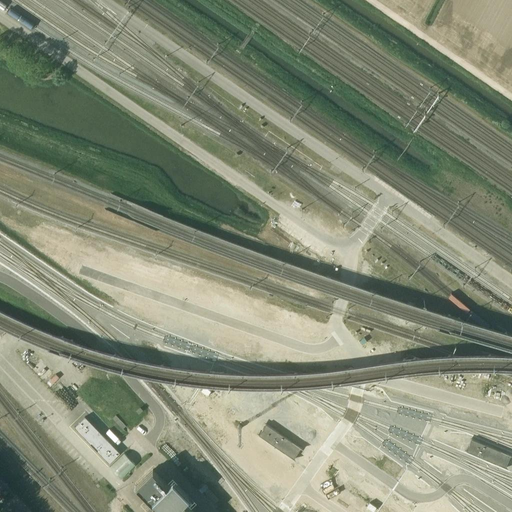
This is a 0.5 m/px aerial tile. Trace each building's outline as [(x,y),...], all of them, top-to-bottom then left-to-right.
[(112,419),(122,429),(126,426),(116,416),(112,419)] [(110,443),(85,417),(74,427),(90,444),(96,451),(109,463),(120,453),(110,443)] [(258,435),(293,458),(300,448),(266,424),(258,435)] [(466,451),(505,467),(510,455),(471,439),(466,451)] [(124,453),(109,467),(113,470),(115,472),(121,478),(135,465),(132,462),(127,456),(124,453)] [(194,511),(183,501),(188,497),(172,480),(167,485),(152,469),(136,485),(151,501),(147,505),(153,511),(194,511)]
